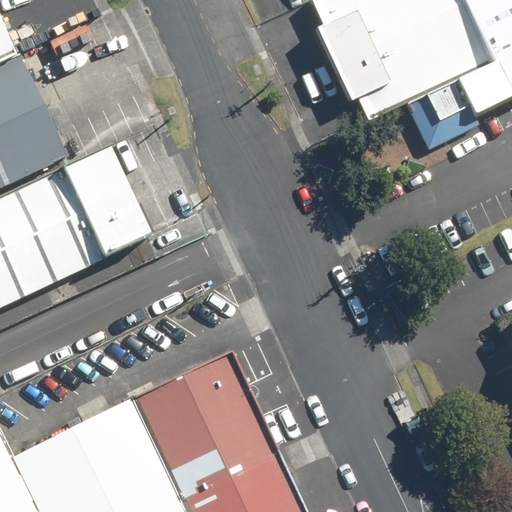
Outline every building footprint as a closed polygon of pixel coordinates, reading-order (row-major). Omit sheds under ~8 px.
[(503,97),(454,0),(316,0),(329,23),(310,33),(346,104),(365,94),(394,152),(503,97)] [(511,0),(454,0),(503,97),(511,92),(511,0)] [(23,56),(34,81),(98,51),(87,26),(23,56)] [(0,65),(11,60),(0,38),(0,65)] [(0,196),(65,165),(13,59),(11,60),(0,65),(0,196)] [(0,315),(154,239),(107,144),(65,165),(0,196),(0,315)] [(386,287),(377,292),(385,308),(394,304),(386,287)] [(297,511),(216,349),(126,393),(185,511),(297,511)] [(185,511),(126,393),(5,453),(34,511),(185,511)] [(0,511),(34,511),(5,453),(0,443),(0,511)]
